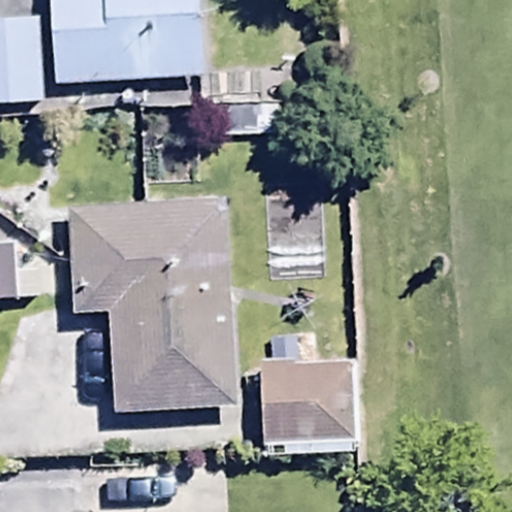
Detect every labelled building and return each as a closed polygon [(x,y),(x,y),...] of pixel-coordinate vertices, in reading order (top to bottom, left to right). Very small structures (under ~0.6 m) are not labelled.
[(37,0),(0,0),(0,61),(36,62),(37,0)] [(47,0),(49,49),(202,43),(200,0),(47,0)] [(233,377),(219,162),(66,172),(74,285),(106,283),(113,385),(233,377)] [(15,248),(0,248),(0,300),(37,299),(35,269),(16,270),(15,248)] [(356,413),(353,332),(259,335),(262,416),(356,413)]
